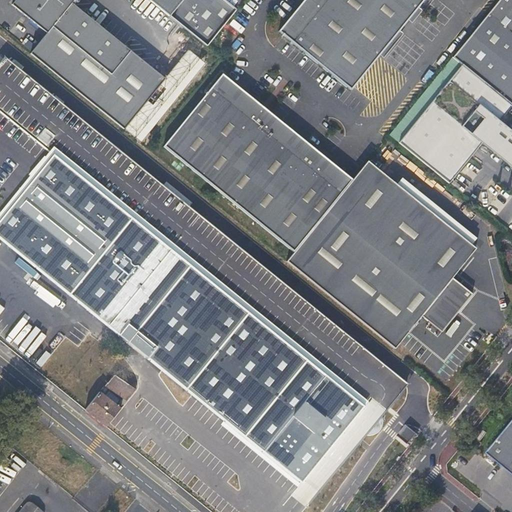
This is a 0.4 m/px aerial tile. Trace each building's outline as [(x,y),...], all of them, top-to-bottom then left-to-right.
[(15,0),(12,5),(47,33),(31,53),(123,129),(164,78),(71,3),(73,0),(15,0)] [(148,0),(169,17),(182,0),(148,0)] [(424,0),(304,0),(279,32),(351,90),(424,0)] [(511,106),(511,0),(497,0),(451,57),(461,65),(511,106)] [(434,79),(441,85),(457,65),(450,60),(434,79)] [(511,106),(461,65),(398,143),(448,183),(481,144),(486,138),(510,157),(507,161),(511,164),(511,139),(495,126),(499,121),(511,106)] [(163,146),(294,252),(352,179),(221,73),(163,146)] [(0,238),(302,484),(364,406),(0,109),(0,238)] [(511,169),(511,131),(499,121),(495,126),(511,139),(511,164),(507,161),(510,157),(486,138),(481,144),(511,169)] [(397,125),(390,133),(396,139),(403,131),(397,125)] [(294,252),(286,261),(394,349),(421,316),(441,332),(472,294),(452,277),(475,248),(367,161),(352,179),(294,252)] [(29,310),(21,317),(40,338),(48,332),(29,310)] [(68,340),(55,330),(48,339),(65,351),(70,355),(64,363),(59,360),(46,377),(69,396),(103,352),(110,357),(116,350),(79,325),(68,340)] [(65,351),(59,360),(64,363),(70,355),(65,351)] [(135,389),(114,374),(108,382),(129,398),(135,389)] [(86,410),(106,426),(120,408),(100,392),(91,402),(86,410)] [(511,420),(486,453),(511,474),(511,420)] [(122,438),(163,473),(172,461),(131,427),(122,438)] [(108,511),(116,511),(121,506),(111,498),(103,508),(108,511)] [(41,511),(30,502),(26,502),(17,511),(41,511)]
